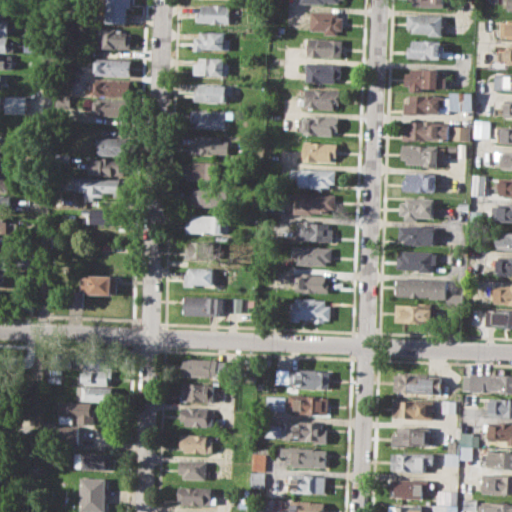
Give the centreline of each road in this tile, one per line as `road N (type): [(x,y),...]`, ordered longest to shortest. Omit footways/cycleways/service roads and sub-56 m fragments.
road 1 (residential): [(380,0),(359,511)]
road 2 (residential): [(0,328),(511,349)]
road 3 (residential): [(141,511),(161,0)]
